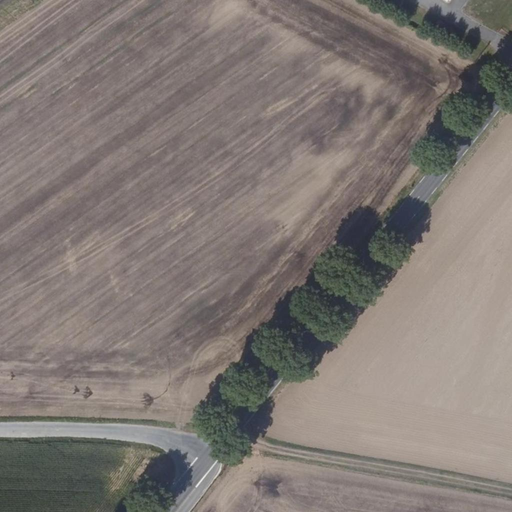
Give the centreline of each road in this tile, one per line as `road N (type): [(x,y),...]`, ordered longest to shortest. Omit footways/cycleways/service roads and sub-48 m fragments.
road 1 (secondary): [(209,456),(511,81)]
road 2 (track): [(223,439),(511,490)]
road 3 (unclassified): [(0,428),(149,433),(209,456)]
